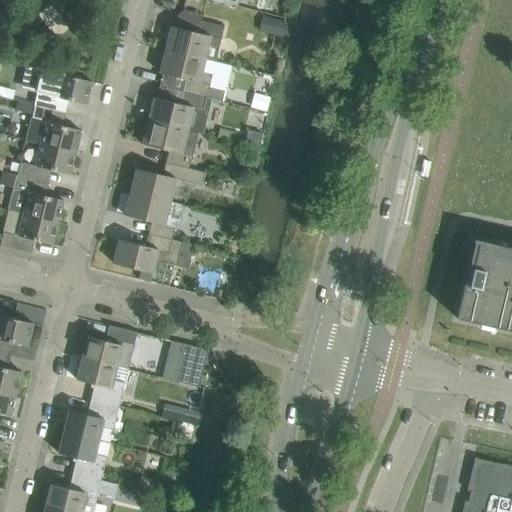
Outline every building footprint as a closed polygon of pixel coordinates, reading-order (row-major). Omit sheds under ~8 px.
[(166,50),(204,59),(213,61),(219,39),(220,39),(224,26),(200,20),(197,33),(171,26),(166,50)] [(276,22),(273,35),(287,39),(290,26),(276,22)] [(201,72),(204,59),(166,50),(160,73),(186,80),(183,92),(206,97),(209,87),(211,79),(208,74),(201,72)] [(34,105),(65,113),(68,100),(86,104),(92,82),(42,70),(34,105)] [(6,88),(4,97),(13,100),(15,90),(6,88)] [(201,119),(206,97),(183,92),(180,104),(154,98),(148,121),(197,133),(202,130),(204,122),(201,119)] [(254,94),(250,108),(266,113),(270,98),(254,94)] [(34,105),(25,140),(40,144),(75,152),(80,130),(62,126),(65,113),(34,105)] [(168,151),(165,163),(189,168),(197,133),(148,121),(142,144),(168,151)] [(69,174),(75,152),(40,144),(35,166),(20,162),(17,175),(48,183),(51,170),(69,174)] [(204,172),(189,168),(165,163),(162,175),(136,169),(131,192),(169,201),(175,179),(201,185),(204,172)] [(8,210),(23,214),(58,222),(63,200),(45,196),(48,183),(17,175),(8,210)] [(151,222),(148,234),(171,239),(174,227),(177,226),(182,207),(180,204),(169,201),(131,192),(125,215),(151,222)] [(52,244),(58,222),(23,214),(18,236),(34,240),(52,244)] [(0,245),(31,253),(34,240),(18,236),(11,234),(3,232),(0,243),(0,245)] [(119,240),(113,264),(140,270),(152,273),(155,261),(175,266),(181,242),(171,239),(148,234),(145,246),(119,240)] [(464,284),(456,318),(511,330),(511,248),(474,240),(474,242),(478,243),(469,285),(464,284)] [(0,339),(9,342),(27,346),(33,323),(0,315),(0,339)] [(131,356),(137,332),(108,325),(105,341),(87,336),(82,358),(116,367),(119,353),(131,356)] [(0,339),(0,352),(6,354),(9,342),(0,339)] [(183,343),(174,381),(194,386),(199,387),(201,377),(208,350),(183,343)] [(0,390),(16,394),(21,372),(3,367),(6,354),(0,352),(0,390)] [(94,384),(90,399),(119,406),(124,383),(128,369),(116,367),(82,358),(77,380),(94,384)] [(0,413),(10,416),(16,394),(0,390),(0,413)] [(69,410),(64,432),(98,440),(101,426),(113,429),(119,406),(90,399),(87,415),(69,410)] [(165,403),(162,416),(197,425),(200,411),(165,403)] [(98,440),(64,432),(58,453),(76,458),(72,473),(101,480),(106,457),(95,454),(98,440)] [(511,511),(511,466),(474,458),(467,490),(470,491),(468,501),(465,500),(461,511),(511,511)] [(117,484),(101,480),(72,473),(68,488),(51,484),(46,506),(71,511),(92,511),(98,492),(114,497),(117,484)]
